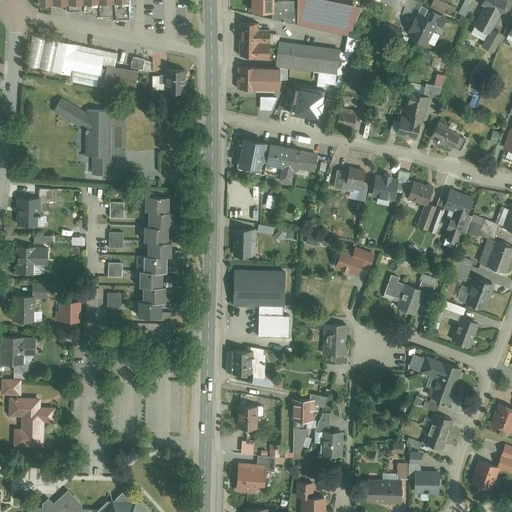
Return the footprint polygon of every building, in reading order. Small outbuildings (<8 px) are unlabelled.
[(37,0),(38,5),(65,4),(65,11),(94,10),(95,17),(112,16),(112,20),(130,19),(128,0),(37,0)] [(273,0),(252,0),(252,15),(262,15),(273,15),(273,3),(273,0)] [(297,0),(297,3),(273,3),(273,15),(262,15),(262,19),(272,21),(350,37),(363,8),(321,0),(297,0)] [(473,1),(470,0),(464,0),(458,15),(465,18),(473,1)] [(507,2),(503,0),(483,0),(481,6),(486,9),(476,29),(491,36),(493,32),(507,2)] [(417,12),(407,35),(426,44),(436,21),(417,12)] [(258,25),(240,26),(241,62),(269,62),(269,36),(269,32),(258,32),(258,25)] [(493,32),(491,36),(484,50),(491,54),(500,36),(493,32)] [(269,36),(269,62),(276,62),(275,68),(337,77),(340,53),(279,43),(280,37),(269,36)] [(57,42),(52,71),(104,80),(102,90),(136,96),(143,57),(132,55),(130,69),(103,65),(105,55),(76,50),(77,46),(57,42)] [(254,67),(238,67),(237,94),(253,95),(253,72),(254,67)] [(169,95),(188,94),(187,69),(168,70),(169,95)] [(279,72),(253,72),(253,95),(279,95),(279,72)] [(436,105),(446,76),(437,74),(434,86),(428,86),(425,97),(429,99),(428,103),(436,105)] [(325,90),(295,84),(289,113),(319,119),(325,90)] [(346,88),(343,99),(357,103),(360,91),(346,88)] [(429,99),(425,97),(411,93),(398,137),(416,142),(428,103),(429,99)] [(63,96),(53,111),(86,134),(86,155),(94,155),(93,175),(112,175),(112,109),(87,109),(87,112),(63,96)] [(357,113),(339,110),(337,124),(355,127),(357,113)] [(440,121),(438,125),(431,140),(455,151),(462,137),(449,130),(451,126),(440,121)] [(267,137),(244,132),(239,161),(236,172),(247,174),(249,167),(260,169),(267,137)] [(267,137),(260,169),(293,176),(294,169),(314,173),(319,151),(302,147),(302,145),(267,137)] [(365,168),(348,166),(346,165),(344,176),(335,175),(333,186),(353,189),(353,187),(358,187),(356,200),(365,201),(368,180),(363,179),(365,168)] [(384,169),(384,171),(375,171),(371,193),(394,197),(396,187),(404,188),(408,176),(411,170),(398,167),(397,176),(391,175),(392,170),(384,169)] [(408,176),(404,188),(403,193),(426,200),(432,183),(408,176)] [(254,189),(257,189),(257,192),(274,195),(276,186),(255,181),(254,189)] [(473,194),(449,186),(443,204),(454,208),(452,214),(449,213),(446,225),(448,226),(445,236),(458,240),(461,230),(466,232),(471,213),(467,212),(473,194)] [(254,189),(239,189),(238,212),(256,213),(257,192),(257,189),(254,189)] [(173,197),(147,196),(147,208),(151,208),(150,225),(146,225),(145,240),(152,240),(151,255),(147,255),(146,269),(144,269),(143,284),(143,300),(142,315),(166,316),(167,301),(174,301),(175,286),(167,286),(168,271),(175,271),(176,255),(177,240),(171,239),(172,225),(177,226),(178,210),(172,209),(173,197)] [(39,200),(18,199),(17,225),(37,226),(39,200)] [(437,203),(426,200),(418,225),(427,227),(437,203)] [(511,201),(503,225),(511,227),(511,201)] [(109,217),(122,217),(122,203),(109,202),(109,217)] [(437,203),(427,227),(437,231),(445,206),(437,203)] [(500,221),(473,212),(471,219),(482,222),(479,232),(489,235),(494,237),(500,221)] [(259,222),(257,229),(273,232),(275,225),(259,222)] [(256,226),(235,225),(234,255),(256,255),(256,229),(256,226)] [(285,232),(279,227),(273,235),(279,239),(285,232)] [(111,247),(124,247),(124,233),(111,233),(111,247)] [(511,243),(494,237),(489,235),(480,262),(506,271),(511,252),(511,243)] [(50,245),(15,245),(15,275),(35,275),(35,265),(50,265),(50,245)] [(352,251),(363,255),(360,262),(370,265),(374,251),(354,245),(352,251)] [(352,251),(339,247),(333,265),(357,272),(360,262),(363,255),(352,251)] [(474,259),(460,254),(453,273),(467,278),(474,259)] [(109,276),(123,276),(123,262),(109,262),(109,276)] [(286,268),(233,267),(233,303),(233,305),(258,305),(258,311),(283,312),(284,302),(286,268)] [(399,274),(391,271),(384,292),(399,296),(396,305),(416,312),(423,291),(432,294),(438,275),(420,270),(415,283),(398,278),(399,274)] [(474,275),(466,301),(486,307),(494,281),(474,275)] [(13,297),(14,319),(33,319),(32,300),(49,300),(49,286),(35,286),(35,297),(13,297)] [(108,306),(121,306),(121,292),(108,292),(108,306)] [(440,296),(434,316),(442,319),(444,313),(461,319),(463,313),(466,305),(440,296)] [(55,309),(55,319),(81,319),(81,301),(62,301),(62,309),(55,309)] [(480,319),(463,313),(461,319),(454,339),(471,345),(480,319)] [(324,321),(324,351),(346,352),(347,322),(330,321),(324,321)] [(34,336),(1,336),(1,363),(24,363),(24,354),(34,354),(34,336)] [(250,344),(250,346),(250,370),(251,371),(251,383),(282,388),(283,377),(274,377),(274,374),(272,374),(272,372),(265,371),(265,358),(263,358),(263,346),(250,344)] [(226,347),(226,370),(250,370),(250,346),(226,347)] [(437,375),(430,394),(450,401),(463,366),(416,349),(411,363),(421,367),(420,369),(437,375)] [(21,382),(4,382),(4,396),(10,396),(10,416),(25,416),(25,428),(13,428),(13,449),(45,449),(45,425),(57,425),(57,407),(43,407),(43,398),(21,398),(21,382)] [(311,396),(293,395),(293,406),(293,419),(293,431),(293,442),(293,449),(302,449),(307,433),(307,418),(312,418),(311,408),(316,409),(316,403),(324,405),(327,395),(310,390),(311,396)] [(439,403),(425,398),(423,404),(437,409),(439,403)] [(511,402),(501,399),(493,421),(511,427),(511,424),(511,402)] [(258,401),(238,401),(237,426),(257,426),(258,401)] [(322,428),(322,452),(343,453),(343,428),(330,427),(331,411),(323,410),(316,428),(322,428)] [(436,410),(425,442),(441,448),(452,416),(436,410)] [(422,440),(408,435),(406,443),(420,447),(422,440)] [(254,439),(241,438),(241,451),(254,452),(254,439)] [(280,442),(270,442),(270,454),(275,455),(280,455),(280,446),(280,442)] [(481,456),(471,483),(493,490),(500,469),(511,473),(511,444),(503,442),(496,462),(481,456)] [(403,443),(393,444),(393,451),(403,451),(403,443)] [(289,446),(280,446),(280,455),(285,456),(292,456),(293,450),(289,450),(289,446)] [(408,460),(408,478),(414,478),(414,468),(417,468),(417,461),(422,461),(422,450),(409,450),(409,460),(408,460)] [(257,461),(266,462),(266,469),(275,469),(275,462),(285,463),(285,456),(280,455),(275,455),(270,454),(258,453),(257,461)] [(257,461),(237,460),(235,488),(256,490),(257,481),(265,482),(266,469),(266,462),(257,461)] [(397,478),(401,478),(408,478),(408,460),(397,460),(397,471),(397,478)] [(417,468),(414,468),(414,478),(414,491),(423,490),(423,498),(429,498),(429,490),(439,490),(438,468),(417,468)] [(367,476),(367,499),(401,499),(401,478),(397,478),(397,471),(382,471),(382,476),(367,476)] [(301,511),(327,511),(328,498),(314,497),(314,484),(295,483),(294,499),(301,499),(301,511)] [(88,511),(96,506),(76,506),(77,500),(63,485),(48,499),(43,493),(37,499),(37,503),(23,504),(22,511),(88,511)] [(88,511),(145,511),(119,485),(96,506),(88,511)]
